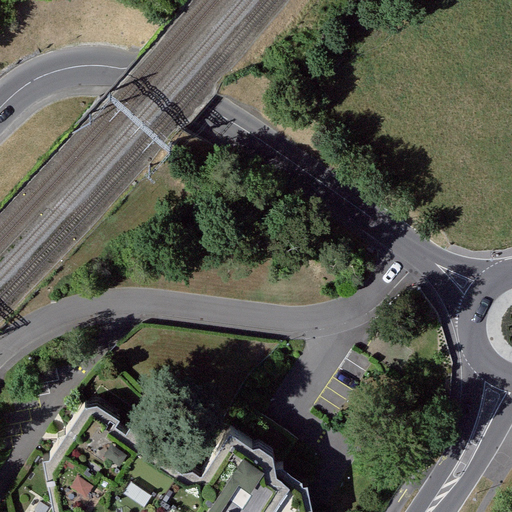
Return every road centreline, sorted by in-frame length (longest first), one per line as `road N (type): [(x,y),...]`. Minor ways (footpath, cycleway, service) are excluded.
road 1 (unclassified): [(409,244),(246,130),(118,67),(49,73),(0,109)]
road 2 (residential): [(0,352),(64,310),(102,302),(282,319),(337,315),(362,303),(409,244)]
road 3 (primary): [(479,354),(458,448),(426,511)]
road 4 (primary): [(427,511),(479,461),(511,404)]
